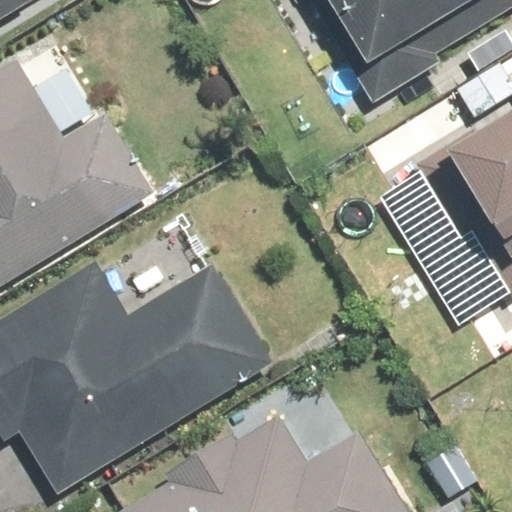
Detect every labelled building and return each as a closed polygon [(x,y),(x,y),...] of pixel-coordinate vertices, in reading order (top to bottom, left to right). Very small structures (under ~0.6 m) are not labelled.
[(0,0),(0,26),(27,10),(20,0),(0,0)] [(511,0),(301,0),(368,107),(439,63),(434,55),(511,6),(511,0)] [(0,290),(150,201),(100,115),(58,139),(9,60),(0,65),(0,290)] [(511,94),(507,98),(511,106),(511,112),(475,136),(431,165),(494,264),(484,269),(505,302),(511,297),(511,94)] [(50,497),(266,369),(209,274),(124,324),(89,267),(0,320),(0,451),(17,442),(50,497)] [(396,511),(352,438),(301,470),(275,427),(236,451),(229,439),(159,482),(165,491),(130,511),(396,511)]
